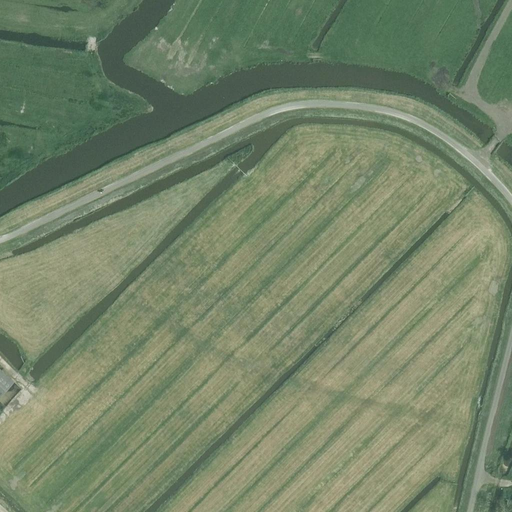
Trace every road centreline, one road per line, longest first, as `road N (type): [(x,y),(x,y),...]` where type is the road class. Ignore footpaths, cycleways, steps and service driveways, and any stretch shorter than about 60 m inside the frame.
road 1 (unclassified): [(511,200),(476,162),(415,120),(293,106),(0,240)]
road 2 (unclassified): [(470,511),(511,339)]
